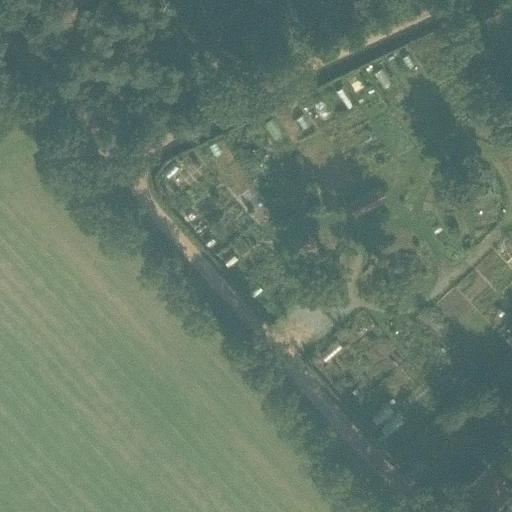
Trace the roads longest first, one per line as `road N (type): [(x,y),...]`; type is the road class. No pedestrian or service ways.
road 1 (track): [(350,303),(325,279),(317,259),(324,245),(359,225),(412,216),(418,191),(453,154),(494,161),(510,194),(509,217),(494,235),(423,304),(400,316),(360,308)]
road 2 (track): [(423,511),(197,266),(117,164)]
road 3 (track): [(455,0),(213,112)]
road 4 (track): [(0,31),(117,164)]
